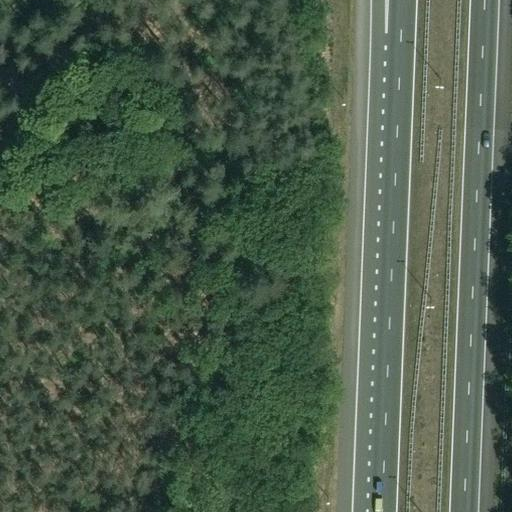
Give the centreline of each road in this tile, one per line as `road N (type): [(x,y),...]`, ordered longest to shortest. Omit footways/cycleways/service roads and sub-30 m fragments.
road 1 (motorway): [(463,511),(483,0)]
road 2 (motorway): [(400,35),(382,511)]
